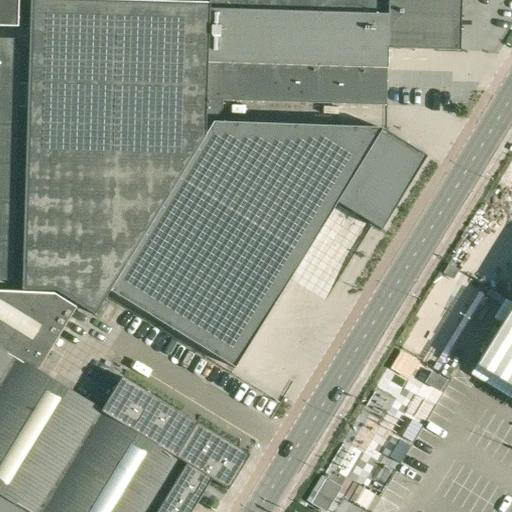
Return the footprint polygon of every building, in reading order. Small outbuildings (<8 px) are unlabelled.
[(18,0),(0,0),(0,26),(18,27),(18,0)] [(30,0),(22,287),(56,289),(95,313),(108,291),(234,369),(336,203),(381,230),(426,157),(380,128),(213,122),(222,108),(224,101),(227,0),(208,0),(208,3),(182,2),(118,0),(30,0)] [(227,0),(224,101),(384,105),(386,49),(459,51),(460,0),(227,0)] [(0,280),(14,280),(20,39),(0,38),(0,280)] [(459,270),(448,264),(443,272),(454,278),(459,270)] [(0,473),(56,382),(35,369),(74,305),(79,308),(79,307),(55,292),(0,290),(0,473)] [(511,306),(476,365),(511,387),(511,306)] [(56,382),(0,473),(0,492),(32,511),(191,511),(212,478),(228,488),(249,453),(122,375),(101,410),(56,382)] [(0,511),(32,511),(0,492),(0,511)]
